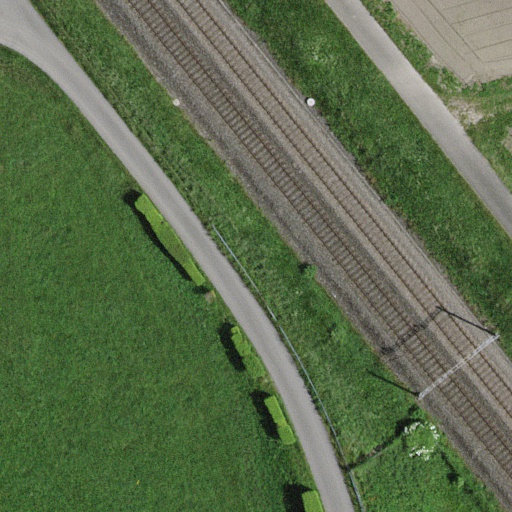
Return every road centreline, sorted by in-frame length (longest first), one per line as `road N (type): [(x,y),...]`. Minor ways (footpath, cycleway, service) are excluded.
road 1 (unclassified): [(338,511),(294,392),(231,286),(2,0)]
road 2 (unclassified): [(511,231),(334,0)]
